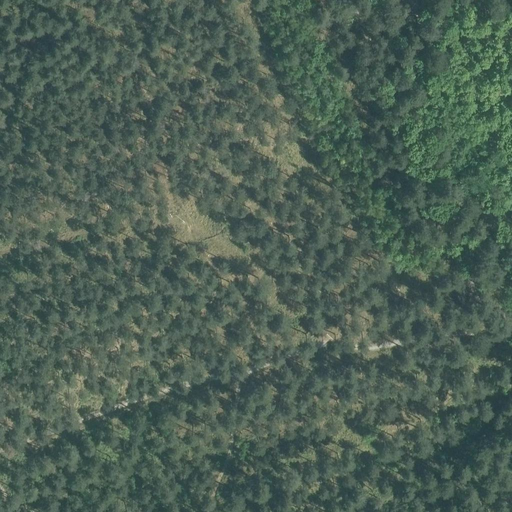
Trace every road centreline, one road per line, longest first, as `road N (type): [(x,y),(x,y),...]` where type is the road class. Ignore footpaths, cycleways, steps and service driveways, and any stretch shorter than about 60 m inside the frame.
road 1 (track): [(511,192),(481,205),(447,335),(328,346),(242,370),(204,511)]
road 2 (track): [(511,286),(412,0)]
